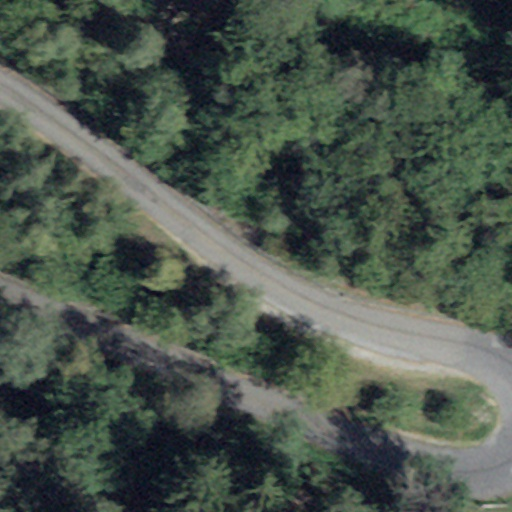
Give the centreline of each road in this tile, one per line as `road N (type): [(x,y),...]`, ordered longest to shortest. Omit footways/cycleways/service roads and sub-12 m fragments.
road 1 (tertiary): [(511,364),(303,309),(0,92)]
road 2 (tertiary): [(0,295),(364,447),(436,464),(511,457)]
